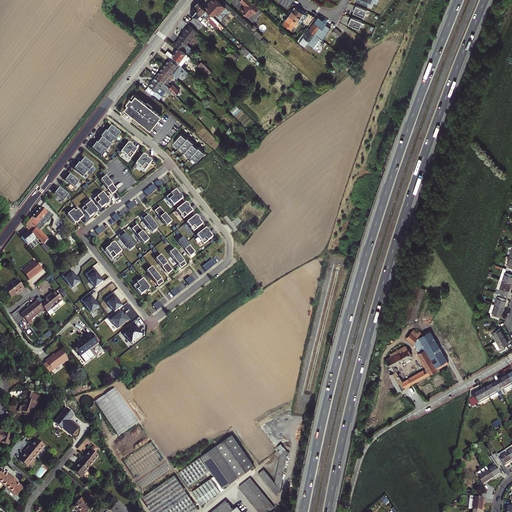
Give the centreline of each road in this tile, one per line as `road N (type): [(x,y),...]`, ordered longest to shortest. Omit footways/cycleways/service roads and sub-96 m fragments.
road 1 (motorway): [(327,511),(396,237),(484,0)]
road 2 (motorway): [(458,0),(375,224),(303,511)]
road 3 (residential): [(171,163),(228,236),(223,265),(149,322),(81,233)]
road 4 (residential): [(511,359),(372,438),(345,511)]
road 5 (secondary): [(0,242),(103,107)]
road 6 (secondary): [(103,107),(187,0)]
